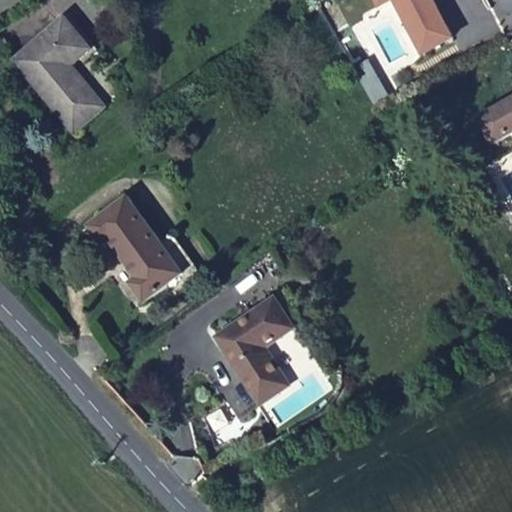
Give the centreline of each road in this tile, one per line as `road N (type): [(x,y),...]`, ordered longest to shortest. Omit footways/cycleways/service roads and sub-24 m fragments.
road 1 (secondary): [(188,511),(0,304)]
road 2 (unknown): [(189,511),(199,348),(212,322),(274,288)]
